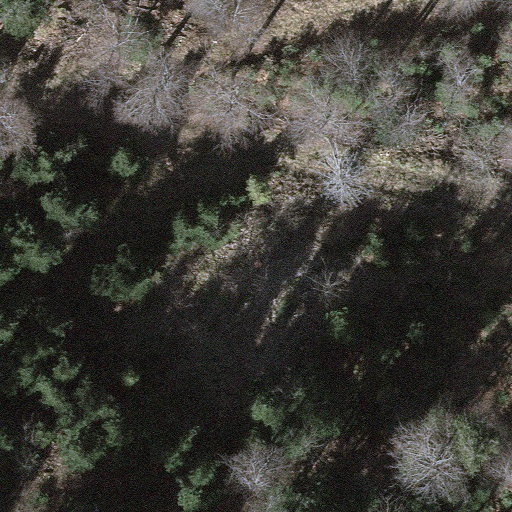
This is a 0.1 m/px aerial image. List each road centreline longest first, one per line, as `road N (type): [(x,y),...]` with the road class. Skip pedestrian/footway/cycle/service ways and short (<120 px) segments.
road 1 (track): [(16,92),(511,203)]
road 2 (track): [(408,0),(0,93)]
